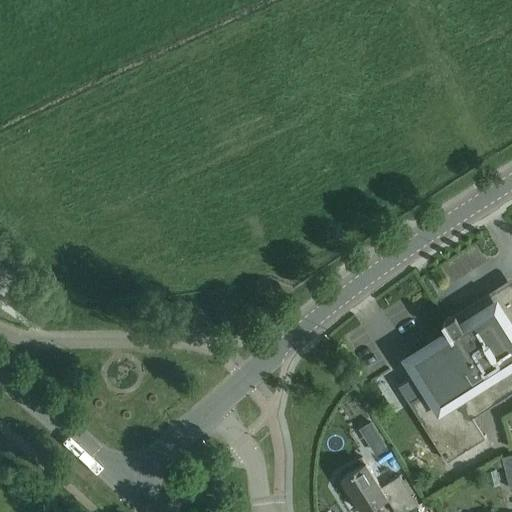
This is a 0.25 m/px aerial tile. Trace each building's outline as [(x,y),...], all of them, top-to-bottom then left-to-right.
[(450,316),(447,318),(444,320),(453,333),(451,333),(494,401),(496,401),(497,403),(498,402),(497,400),(511,390),(511,289),(503,292),(504,295),(461,321),(457,314),(451,317),(450,316)] [(494,401),(451,333),(413,358),(424,376),(404,389),(400,384),(399,384),(448,461),(486,437),(473,415),(494,401)] [(365,436),(375,429),(371,422),(361,429),(365,436)] [(511,454),(502,456),(510,489),(511,488),(511,454)] [(353,494),(364,511),(387,497),(395,511),(405,511),(418,504),(400,474),(381,486),(366,463),(343,478),(344,481),(340,483),(348,497),(353,494)]
